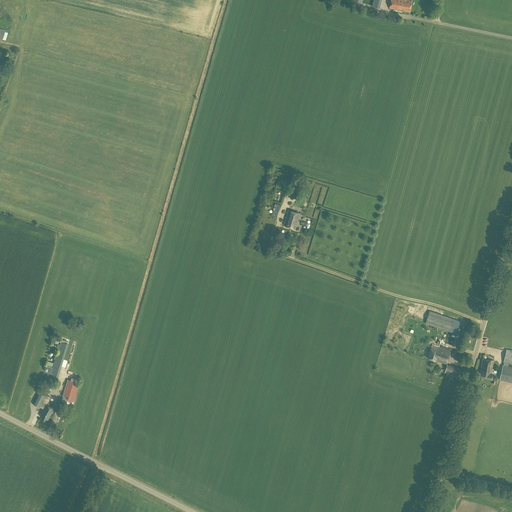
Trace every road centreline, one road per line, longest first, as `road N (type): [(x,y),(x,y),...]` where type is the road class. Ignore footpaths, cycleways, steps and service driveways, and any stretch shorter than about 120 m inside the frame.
road 1 (unknown): [(326,270),(255,511)]
road 2 (tertiary): [(443,471),(511,230)]
road 3 (tertiary): [(192,511),(0,413)]
